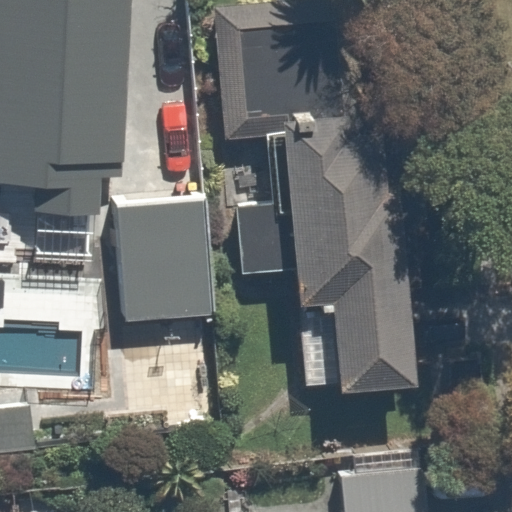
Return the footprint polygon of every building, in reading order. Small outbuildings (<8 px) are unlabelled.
[(27,197),(89,200),(91,169),(123,170),(131,0),(0,0),(0,164),(28,166),(27,197)] [(323,0),(204,0),(218,129),(283,122),(300,286),(329,283),(339,372),(413,364),(385,99),(334,105),(323,0)] [(210,299),(196,187),(109,198),(122,310),(210,299)] [(0,441),(30,438),(24,384),(0,386),(0,441)] [(434,511),(430,456),(330,465),(334,511),(434,511)] [(19,511),(18,495),(0,496),(0,511),(19,511)]
